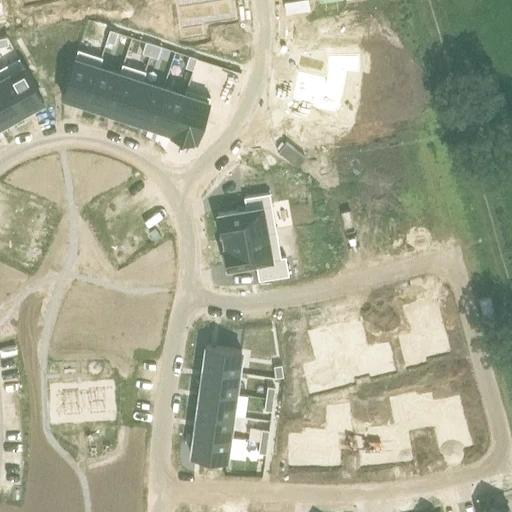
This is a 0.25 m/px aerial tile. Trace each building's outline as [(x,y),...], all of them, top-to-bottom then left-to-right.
[(180,1),(176,2),(182,40),(205,37),(203,23),(234,18),(231,0),(194,0),(181,2),(180,1)] [(329,0),(329,1),(300,1),(300,38),(345,39),(345,1),(345,0),(329,0)] [(104,18),(99,33),(107,35),(109,28),(112,21),(104,18)] [(107,35),(106,40),(114,42),(117,31),(109,28),(107,35)] [(381,30),(381,48),(402,49),(402,30),(381,30)] [(0,37),(0,45),(8,44),(6,36),(0,37)] [(142,51),(149,54),(153,42),(145,40),(142,51)] [(161,45),(153,42),(149,54),(157,57),(161,45)] [(77,47),(62,95),(85,103),(101,55),(77,47)] [(185,66),(193,68),(197,57),(189,54),(185,66)] [(101,55),(85,103),(107,110),(123,62),(122,62),(119,71),(99,64),(102,55),(101,55)] [(298,70),(291,99),(312,103),(311,107),(334,112),(335,112),(336,109),(338,110),(338,108),(345,81),(344,81),(345,78),(347,71),(358,71),(358,55),(327,55),(327,70),(326,77),(298,70)] [(19,56),(0,66),(0,73),(21,112),(43,100),(19,56)] [(123,62),(107,110),(129,117),(144,69),(123,62)] [(224,66),(214,97),(230,102),(231,99),(240,71),(224,66)] [(144,69),(129,117),(151,124),(163,85),(142,78),(145,69),(144,69)] [(0,73),(0,120),(2,123),(21,112),(0,73)] [(163,85),(151,124),(171,131),(171,133),(186,88),(185,88),(184,92),(163,85)] [(186,88),(171,133),(192,140),(193,138),(196,139),(210,96),(186,88)] [(293,185),(307,190),(331,180),(326,166),(309,162),(317,125),(282,117),(279,132),(276,132),(273,149),(275,149),(272,164),(297,170),(293,185)] [(392,217),(396,216),(402,241),(431,233),(426,217),(433,215),(432,210),(445,207),(435,167),(407,174),(410,188),(390,193),(391,197),(387,198),(392,217)] [(246,207),(217,212),(221,232),(223,232),(224,239),(276,230),(269,191),(244,195),(246,207)] [(371,249),(359,204),(330,212),(341,257),(371,249)] [(225,246),(223,246),(227,266),(255,261),(258,279),(288,274),(285,255),(280,255),(276,230),(224,239),(225,246)] [(414,338),(403,341),(409,364),(422,361),(420,353),(447,346),(435,299),(406,307),(414,338)] [(358,320),(334,327),(348,382),(349,381),(348,376),(370,371),(371,375),(391,370),(385,347),(366,352),(358,320)] [(318,365),(306,368),(312,391),(348,382),(334,327),(310,333),(318,365)] [(207,344),(204,367),(239,372),(242,349),(207,344)] [(283,375),(281,364),(273,365),(275,377),(283,375)] [(204,367),(201,388),(236,393),(239,372),(204,367)] [(265,397),(273,398),(274,386),(266,385),(265,397)] [(201,388),(198,409),(233,414),(236,393),(201,388)] [(273,398),(265,397),(263,408),(271,410),(273,398)] [(429,397),(416,401),(422,424),(434,421),(442,452),(470,445),(458,398),(431,405),(429,397)] [(411,401),(397,404),(402,428),(416,425),(411,401)] [(347,408),(333,409),(335,433),(349,431),(347,408)] [(198,409),(195,431),(230,436),(233,414),(198,409)] [(259,440),(267,441),(269,429),(260,428),(259,440)] [(406,430),(359,437),(363,467),(410,460),(406,430)] [(195,431),(191,453),(226,458),(230,436),(195,431)] [(290,436),(290,465),(338,465),(338,436),(290,436)] [(265,453),(267,441),(259,440),(257,451),(265,453)]
